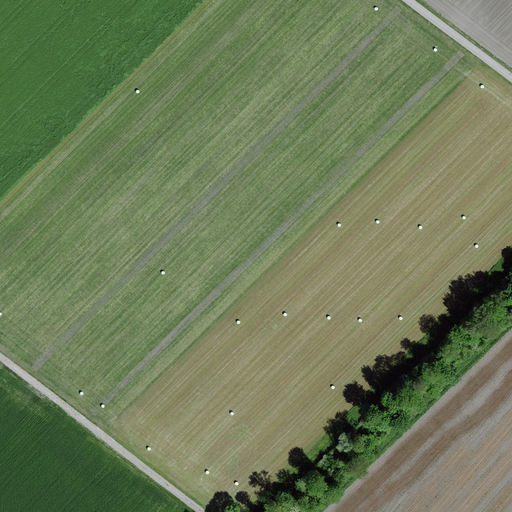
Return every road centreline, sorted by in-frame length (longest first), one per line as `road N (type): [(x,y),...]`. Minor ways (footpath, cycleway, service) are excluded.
road 1 (track): [(0,362),(195,511)]
road 2 (track): [(408,0),(511,77)]
